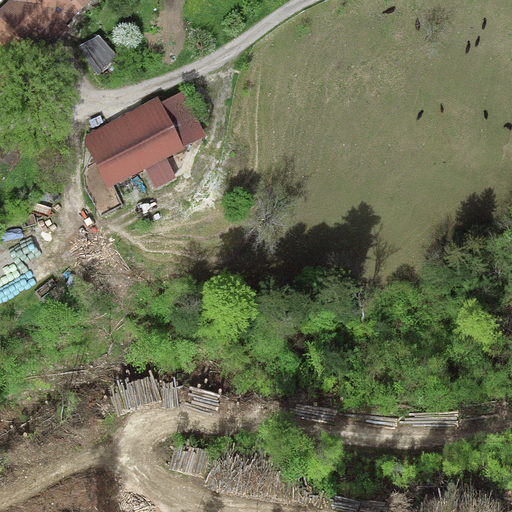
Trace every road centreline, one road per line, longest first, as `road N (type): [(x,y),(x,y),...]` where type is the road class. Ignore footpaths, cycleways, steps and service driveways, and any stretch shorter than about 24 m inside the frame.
road 1 (track): [(307,511),(154,496),(130,466),(129,451),(146,426),(182,416),(364,431),(511,426)]
road 2 (track): [(0,496),(129,451)]
